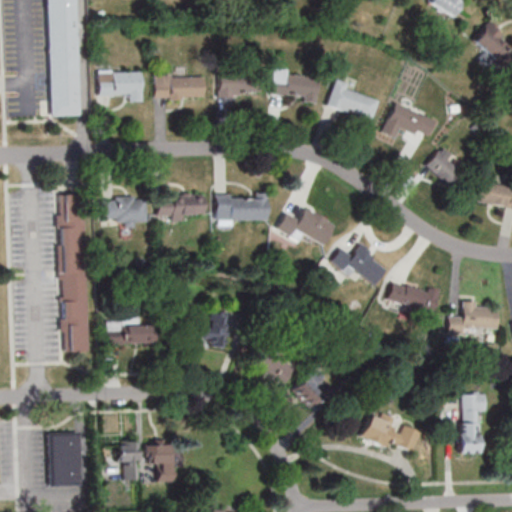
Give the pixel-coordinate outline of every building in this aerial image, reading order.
[(74,0),(44,0),(47,112),(77,112),(74,0)] [(428,0),(427,3),(451,16),(460,0),(428,0)] [(470,40),(505,70),(511,62),(511,54),(503,46),(505,44),(497,37),(499,34),(494,30),(496,28),(487,20),(470,40)] [(138,100),(138,71),(96,71),(96,93),(126,93),(126,100),(138,100)] [(313,98),(315,74),(270,71),(269,96),(313,98)] [(215,95),(258,95),(258,73),(215,73),(215,95)] [(201,75),(152,75),(151,97),(200,98),(201,75)] [(369,120),(376,95),(331,82),(324,107),(369,120)] [(432,118),(391,102),(379,132),(392,137),(396,127),(424,138),(432,118)] [(423,164),(451,190),(465,174),(437,149),(423,164)] [(511,208),(511,203),(511,187),(475,180),(471,200),(511,208)] [(81,193),(55,194),(58,351),(84,351),(81,193)] [(264,194),(213,193),(212,222),(264,223),(264,194)] [(200,194),(154,195),(154,218),(201,217),(200,194)] [(143,196),(99,196),(99,222),(143,222),(143,196)] [(273,229),(296,241),(300,234),(320,244),(331,223),(301,207),(296,217),(283,210),(273,229)] [(328,260),(369,288),(384,265),(354,244),(348,253),(338,246),(328,260)] [(429,313),(435,292),(390,279),(384,299),(429,313)] [(445,315),(445,330),(493,331),(494,307),(472,307),(472,301),(458,301),(458,315),(445,315)] [(206,325),(190,324),(189,341),(221,345),(225,312),(208,310),(206,325)] [(104,343),(154,343),(154,323),(104,323),(104,343)] [(290,370),(258,343),(245,358),(277,385),(290,370)] [(313,386),(320,378),(310,369),(290,390),(310,409),(323,395),(313,386)] [(458,453),(477,453),(477,412),(483,412),(483,392),(458,392),(458,453)] [(359,438),(384,447),(386,442),(410,450),(417,430),(400,424),(398,431),(389,428),(393,416),(369,408),(359,438)] [(44,431),(45,486),(77,486),(76,431),(44,431)] [(155,463),(155,481),(171,481),(171,465),(180,465),(180,452),(169,452),(169,441),(143,441),(143,463),(155,463)] [(117,443),(117,478),(135,478),(135,443),(117,443)]
